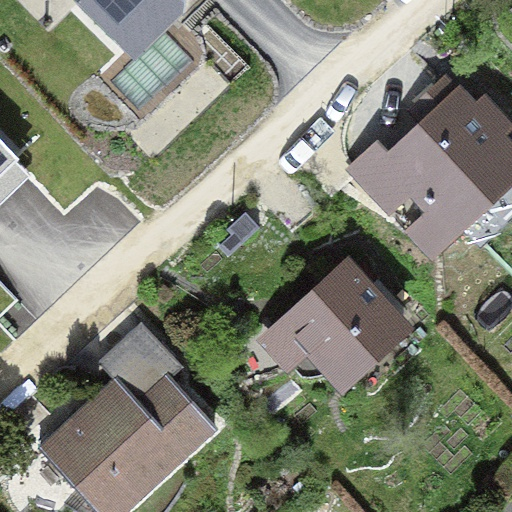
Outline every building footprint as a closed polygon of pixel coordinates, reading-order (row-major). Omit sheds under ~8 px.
[(88,0),(132,44),(176,0),(88,0)] [(381,149),(352,169),(401,221),(424,199),(452,229),(511,172),(511,154),(494,135),(504,125),(486,106),(476,115),(444,82),(414,110),(428,124),(391,159),(381,149)] [(0,186),(18,169),(0,149),(0,186)] [(268,341),(301,376),(330,371),(340,381),(402,324),(349,266),(268,341)] [(101,392),(39,449),(95,511),(118,511),(215,424),(169,374),(138,403),(129,392),(113,406),(101,392)]
